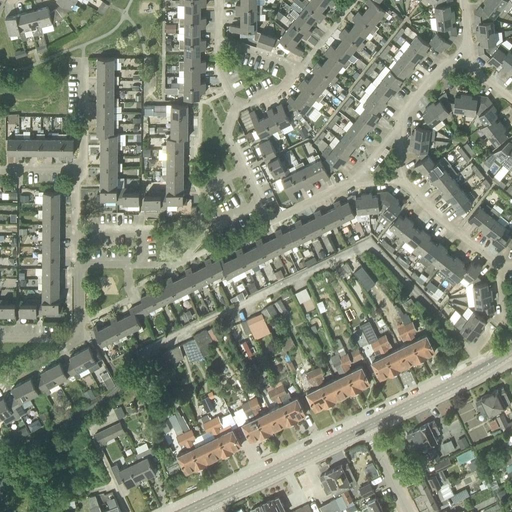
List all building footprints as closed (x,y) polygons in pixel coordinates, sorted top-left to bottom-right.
[(56,8),(64,18),(69,14),(67,12),(72,8),(76,0),(57,0),(63,3),(56,8)] [(206,0),(180,0),(180,5),(185,5),(185,11),(201,11),(201,5),(206,5),(206,0)] [(256,0),(241,0),(241,4),(236,4),(236,9),(262,9),(262,4),(257,4),(256,0)] [(303,9),(300,13),(312,23),(315,18),(320,22),(323,18),(302,1),(300,0),(297,0),(296,2),(300,5),(299,5),(303,9)] [(322,10),(325,6),(317,0),(310,0),(309,1),(308,0),(303,0),(302,1),(323,18),(326,14),(322,10)] [(370,5),(366,9),(378,19),(382,14),(386,18),(390,14),(372,0),(366,0),(366,1),(370,5)] [(441,0),(435,4),(435,6),(437,17),(454,15),(454,10),(451,10),(450,4),(453,4),(453,3),(452,0),(441,0)] [(494,17),(501,8),(490,0),(484,0),(484,1),(486,3),(483,8),(480,6),(474,13),(493,19),(493,18),(494,17)] [(490,0),(501,8),(506,12),(511,4),(511,2),(510,0),(490,0)] [(104,13),(108,7),(102,3),(98,10),(104,13)] [(59,22),(64,18),(56,8),(50,13),(48,6),(38,9),(42,25),(52,23),(57,19),(59,22)] [(289,18),(309,35),(313,31),(308,27),(312,23),(300,13),(293,8),(290,13),(292,15),(289,18)] [(42,25),(38,9),(27,12),(31,28),(38,26),(39,31),(43,30),(42,25)] [(262,9),(236,9),(236,14),(241,14),(241,20),(257,20),(257,14),(262,14),(262,9)] [(378,19),(366,9),(363,14),(359,10),(355,14),(376,31),(379,27),(375,24),(378,19)] [(201,11),(185,11),(185,17),(174,17),(174,22),(180,22),(206,22),(206,17),(200,17),(201,11)] [(16,15),(22,36),(26,35),(25,30),(31,28),(27,12),(16,15)] [(493,19),(474,13),(476,23),(479,22),(479,28),(476,29),(477,34),(495,32),(493,21),(493,19)] [(376,31),(355,14),(352,18),(356,22),(353,26),(365,36),(369,31),(373,34),(376,31)] [(18,37),(22,36),(16,15),(6,17),(10,34),(17,32),(18,37)] [(454,15),(437,17),(438,28),(438,30),(457,35),(456,26),(453,26),(452,21),(455,20),(454,15)] [(306,39),(309,35),(289,18),(286,22),(290,25),(286,30),(298,40),(302,35),(306,39)] [(230,31),(254,31),(257,31),(257,20),(241,20),(241,25),(230,25),(230,31)] [(206,22),(180,22),(180,26),(185,26),(185,33),(200,33),(200,27),(206,27),(206,22)] [(365,36),(353,26),(349,31),(345,27),(342,31),(362,48),(366,44),(361,41),(365,36)] [(279,39),(281,40),(300,55),(303,51),(295,44),(298,40),(286,30),(279,39)] [(457,35),(438,30),(437,32),(437,31),(430,40),(441,50),(445,45),(447,47),(457,35)] [(276,47),(281,40),(279,39),(275,37),(261,32),(257,31),(254,31),(254,39),(258,41),(257,43),(272,48),(272,46),(276,47)] [(362,48),(342,31),(339,35),(343,39),(339,43),(351,53),(355,48),(360,51),(362,48)] [(479,55),(496,45),(496,43),(495,32),(477,34),(477,39),(480,39),(481,45),(478,45),(479,55)] [(200,33),(185,33),(185,39),(179,39),(179,44),(206,44),(206,39),(200,39),(200,33)] [(418,35),(411,44),(425,55),(428,51),(426,49),(429,44),(418,35)] [(351,53),(339,43),(336,48),(331,44),(328,48),(349,65),(352,61),(348,58),(351,53)] [(206,44),(179,44),(179,48),(185,48),(185,54),(200,55),(200,49),(206,49),(206,44)] [(425,55),(411,44),(404,52),(416,61),(419,57),(421,59),(425,55)] [(498,65),(501,62),(507,54),(506,53),(498,46),(496,45),(479,55),(491,64),(493,62),(498,65)] [(507,70),(511,63),(511,46),(509,50),(509,49),(506,53),(507,54),(501,62),(504,65),(502,67),(507,70)] [(349,65),(328,48),(325,52),(329,56),(326,60),(338,70),(342,65),(346,69),(349,65)] [(397,60),(411,72),(415,67),(412,66),(416,61),(404,52),(397,60)] [(200,55),(185,54),(185,60),(179,60),(179,65),(206,65),(206,60),(200,60),(200,55)] [(98,57),(98,68),(114,69),(114,62),(119,62),(119,58),(98,57)] [(338,70),(326,60),(322,65),(318,61),(315,65),(335,82),(338,78),(334,75),(338,70)] [(390,69),(402,78),(405,74),(408,76),(411,72),(397,60),(390,69)] [(206,65),(179,65),(179,70),(185,70),(185,76),(200,76),(200,71),(206,71),(206,65)] [(335,82),(315,65),(312,69),(316,73),(312,77),(324,87),(328,82),(332,85),(335,82)] [(114,69),(98,68),(98,79),(119,79),(119,76),(114,76),(114,69)] [(384,77),(398,89),(401,85),(399,83),(402,78),(390,69),(384,77)] [(171,87),(179,87),(205,87),(205,82),(200,82),(200,76),(185,76),(185,82),(171,82),(171,87)] [(324,87),(312,77),(309,82),(305,78),(301,82),(322,99),(325,95),(321,92),(324,87)] [(377,86),(389,95),(392,91),(394,93),(398,89),(384,77),(377,86)] [(119,79),(98,79),(98,90),(114,90),(114,84),(119,84),(119,79)] [(322,99),(301,82),(298,86),(302,90),(299,94),(311,104),(315,99),(319,102),(320,101),(322,99)] [(370,94),(384,106),(388,101),(385,99),(389,95),(377,86),(370,94)] [(205,92),(205,87),(179,87),(179,92),(184,92),(184,98),(200,98),(200,92),(205,92)] [(114,90),(98,90),(98,101),(119,101),(119,97),(114,97),(114,90)] [(452,110),(449,102),(446,92),(439,97),(441,100),(436,103),(434,101),(430,104),(441,119),(450,111),(451,110),(452,110)] [(464,112),(467,94),(461,93),(461,96),(455,96),(454,103),(449,102),(452,110),(453,110),(453,111),(464,112)] [(315,107),(311,104),(299,94),(295,98),(291,95),(288,99),(291,102),(288,105),(293,111),(298,107),(308,116),(315,107)] [(381,110),(384,106),(370,94),(363,103),(367,106),(367,105),(375,112),(378,108),(381,110)] [(477,113),(487,96),(477,95),(477,98),(472,98),(472,95),(467,94),(464,112),(476,113),(477,113)] [(479,115),(485,123),(486,124),(494,118),(498,115),(494,110),(497,109),(493,104),(487,96),(477,113),(478,113),(479,115)] [(119,101),(98,101),(97,112),(114,112),(114,106),(119,106),(119,101)] [(293,111),(288,105),(284,108),(282,103),(277,106),(279,110),(274,113),(281,127),(291,122),(288,115),(293,111)] [(432,125),(441,119),(430,104),(426,108),(427,110),(423,114),(427,119),(423,122),(423,123),(430,126),(432,125)] [(167,116),(188,116),(188,105),(172,105),(171,112),(167,112),(167,116)] [(360,114),(374,126),(378,121),(375,119),(379,115),(375,112),(367,105),(367,106),(360,114)] [(264,118),(271,131),(277,129),(279,134),(283,132),(281,127),(274,113),(272,108),(267,110),(270,115),(264,118)] [(261,136),(271,132),(271,131),(264,118),(259,120),(254,110),(249,113),(261,136)] [(114,112),(97,112),(97,123),(119,123),(119,119),(114,119),(114,112)] [(353,123),(365,132),(368,128),(371,130),(374,126),(360,114),(353,123)] [(188,127),(188,116),(167,116),(167,120),(171,120),(171,127),(188,127)] [(488,135),(503,124),(499,120),(497,122),(494,118),(486,124),(485,123),(481,126),(488,135)] [(119,123),(97,123),(97,134),(101,134),(114,134),(114,127),(119,127),(119,123)] [(347,131),(361,143),(364,138),(362,136),(365,132),(353,123),(347,131)] [(430,126),(423,123),(422,128),(415,127),(415,133),(412,132),(411,138),(429,140),(430,129),(430,127),(430,126)] [(503,124),(488,135),(495,144),(507,135),(503,130),(506,129),(503,124)] [(149,134),(159,134),(159,125),(149,126),(149,134)] [(188,127),(171,127),(171,133),(167,133),(167,137),(167,138),(184,138),(188,138),(188,127)] [(255,138),(251,131),(246,134),(249,141),(255,138)] [(340,140),(352,149),(355,145),(357,147),(361,143),(347,131),(340,140)] [(273,136),(271,132),(261,136),(263,141),(259,143),(266,157),(276,152),(270,138),(273,136)] [(16,158),(19,158),(19,133),(15,133),(15,138),(8,138),(8,153),(16,153),(16,158)] [(19,133),(19,158),(22,158),(23,153),(30,153),(30,138),(23,138),(23,133),(19,133)] [(30,138),(30,153),(38,153),(37,158),(41,158),(41,133),(37,133),(37,138),(30,138)] [(52,153),(52,138),(45,138),(45,133),(41,133),(41,158),(44,158),(44,153),(52,153)] [(62,158),(63,133),(59,133),(58,138),(52,138),(52,153),(59,153),(59,158),(62,158)] [(67,133),(63,133),(62,158),(66,158),(66,154),(74,154),(74,138),(67,138),(67,133)] [(101,145),(122,145),(122,141),(118,141),(118,134),(114,134),(101,134),(101,145)] [(184,138),(167,138),(167,144),(163,144),(162,149),(184,149),(184,138)] [(420,150),(419,155),(427,153),(427,151),(428,151),(429,140),(411,138),(410,143),(413,143),(413,149),(420,150)] [(348,153),(352,149),(340,140),(333,148),(347,159),(351,155),(348,153)] [(511,165),(511,143),(509,141),(494,153),(502,160),(500,162),(509,169),(511,165)] [(101,156),(118,156),(118,149),(122,149),(122,145),(101,145),(101,156)] [(344,164),(347,159),(333,148),(329,145),(322,153),(326,157),(322,162),(328,173),(332,171),(336,165),(338,166),(342,162),(344,164)] [(458,160),(463,156),(466,153),(461,147),(458,150),(459,151),(454,155),(458,160)] [(184,149),(162,149),(162,153),(167,153),(167,160),(184,160),(184,149)] [(427,153),(419,155),(422,159),(414,166),(418,170),(420,168),(424,173),(428,170),(436,164),(435,163),(428,155),(427,153)] [(311,163),(317,177),(323,175),(325,180),(330,177),(328,173),(322,162),(318,154),(314,156),(316,161),(311,163)] [(101,167),(122,167),(122,163),(118,163),(118,156),(101,156),(101,167)] [(281,178),(291,173),(289,168),(285,170),(278,156),(268,161),(275,176),(279,174),(281,178)] [(436,164),(428,170),(431,174),(428,176),(431,180),(446,169),(451,165),(444,156),(435,163),(436,164)] [(184,160),(167,160),(167,166),(162,166),(162,171),(184,171),(184,160)] [(317,177),(311,163),(305,166),(303,161),(299,163),(310,187),(315,185),(312,180),(317,177)] [(310,187),(299,163),(294,165),(297,170),(291,173),(298,187),(303,184),(306,189),(310,187)] [(122,171),(122,167),(101,167),(101,178),(118,178),(118,171),(122,171)] [(441,187),(452,177),(446,169),(431,180),(435,184),(437,182),(441,187)] [(184,171),(162,171),(162,174),(167,174),(167,182),(183,182),(184,171)] [(291,173),(281,178),(293,202),(298,199),(293,189),(298,187),(291,173)] [(445,197),(459,186),(452,177),(441,187),(444,191),(441,193),(445,197)] [(117,189),(117,188),(118,178),(101,178),(101,189),(117,189)] [(167,191),(167,193),(183,193),(183,182),(167,182),(167,191)] [(454,204),(466,195),(459,186),(445,197),(448,201),(451,199),(454,204)] [(117,188),(117,189),(117,199),(117,203),(140,204),(140,192),(133,192),(133,188),(117,188)] [(117,189),(101,189),(101,194),(97,194),(97,199),(117,199),(117,189)] [(474,207),(479,201),(471,190),(466,195),(454,204),(457,208),(455,210),(458,214),(472,204),(474,207)] [(44,202),(60,202),(60,191),(39,191),(39,195),(44,195),(44,202)] [(167,203),(167,193),(167,191),(152,191),(152,195),(145,195),(144,207),(167,207),(167,203)] [(367,193),(369,211),(382,210),(387,191),(378,192),(378,195),(372,196),(372,193),(367,193)] [(387,191),(382,210),(381,213),(390,221),(402,207),(397,203),(399,201),(387,191)] [(511,199),(511,198),(504,192),(502,196),(510,202),(511,199)] [(167,193),(167,203),(187,203),(187,198),(183,198),(183,193),(167,193)] [(355,213),(369,211),(367,193),(361,194),(362,197),(356,198),(357,204),(351,205),(355,213)] [(355,215),(355,213),(351,205),(349,201),(341,204),(339,200),(337,201),(347,224),(351,222),(349,218),(355,215)] [(347,224),(337,201),(334,203),(336,207),(329,210),(335,224),(342,221),(344,225),(347,224)] [(39,213),(60,214),(60,202),(44,202),(43,209),(39,209),(39,213)] [(479,224),(488,213),(479,206),(468,220),(473,223),(475,221),(479,224)] [(485,233),(497,219),(501,214),(492,207),(488,213),(479,224),(483,227),(481,230),(485,233)] [(511,214),(511,212),(507,208),(502,214),(508,219),(511,214)] [(317,211),(328,233),(332,231),(330,227),(335,224),(329,210),(322,214),(320,209),(317,211)] [(309,220),(316,234),(322,231),(324,235),(328,233),(317,211),(314,212),(316,217),(309,220)] [(43,224),(60,224),(60,214),(39,213),(39,217),(43,217),(43,224)] [(390,226),(398,233),(409,219),(405,216),(403,218),(399,214),(390,226)] [(298,220),(308,243),(312,241),(310,237),(316,234),(309,220),(303,222),(301,219),(298,220)] [(409,219),(398,233),(406,239),(416,228),(412,225),(414,222),(409,219)] [(497,219),(485,233),(489,237),(491,234),(495,237),(502,229),(502,230),(505,226),(497,219)] [(290,229),(297,243),(303,240),(305,244),(308,243),(298,220),(295,222),(297,226),(290,229)] [(39,235),(60,235),(60,224),(43,224),(43,231),(39,231),(39,235)] [(278,230),(289,252),(293,250),(291,246),(297,243),(290,229),(283,233),(281,228),(278,230)] [(416,228),(406,239),(415,246),(426,232),(422,229),(420,231),(416,228)] [(511,237),(502,230),(502,229),(495,237),(492,241),(497,245),(495,247),(500,251),(506,243),(510,246),(511,239),(511,237)] [(271,239),(277,252),(283,250),(285,254),(289,252),(278,230),(275,231),(277,236),(271,239)] [(426,232),(415,246),(412,250),(420,257),(424,253),(433,242),(429,238),(430,236),(426,232)] [(43,246),(60,246),(60,235),(39,235),(38,239),(43,239),(43,246)] [(259,239),(270,261),(273,260),(271,255),(277,252),(271,239),(264,242),(262,238),(259,239)] [(251,248),(257,262),(264,259),(266,263),(270,261),(259,239),(256,241),(258,245),(251,248)] [(433,242),(424,253),(432,260),(443,246),(439,243),(437,245),(433,242)] [(38,257),(60,257),(60,246),(43,246),(43,253),(38,253),(38,257)] [(443,246),(432,260),(440,266),(450,255),(446,252),(448,249),(443,246)] [(239,249),(250,271),(253,269),(251,265),(257,262),(251,248),(244,252),(242,247),(239,249)] [(231,258),(238,272),(244,269),(246,273),(250,271),(239,249),(236,250),(238,254),(231,258)] [(450,255),(440,266),(449,273),(460,259),(456,256),(454,259),(450,255)] [(43,268),(60,268),(60,257),(38,257),(38,261),(43,261),(43,268)] [(211,257),(208,259),(218,281),(222,279),(220,275),(226,272),(219,258),(213,262),(211,257)] [(219,258),(226,272),(230,281),(234,279),(231,275),(238,272),(231,258),(225,261),(223,257),(219,258)] [(218,281),(208,259),(205,260),(207,265),(200,268),(206,282),(213,279),(215,283),(218,281)] [(467,269),(466,268),(462,265),(464,263),(460,259),(449,273),(458,281),(459,279),(467,269)] [(304,260),(298,262),(301,268),(307,265),(304,260)] [(343,277),(353,271),(347,262),(336,269),(341,277),(343,276),(343,277)] [(477,280),(480,278),(476,275),(482,267),(478,263),(476,266),(471,262),(466,268),(467,269),(459,279),(467,285),(468,283),(473,282),(477,280)] [(376,283),(362,266),(354,272),(368,289),(376,283)] [(206,282),(200,268),(193,271),(191,267),(188,268),(199,291),(203,289),(200,285),(206,282)] [(38,278),(59,279),(60,268),(43,268),(43,274),(38,274),(38,278)] [(199,291),(188,268),(185,270),(187,274),(180,277),(187,291),(193,288),(195,292),(199,291)] [(278,279),(284,275),(281,269),(274,273),(278,279)] [(187,291),(180,277),(173,281),(171,276),(168,278),(179,300),(183,298),(181,294),(187,291)] [(255,281),(258,288),(262,286),(258,277),(254,279),(255,281)] [(43,289),(59,289),(59,279),(38,278),(38,282),(43,282),(43,289)] [(179,300),(168,278),(166,279),(168,283),(161,287),(167,301),(174,298),(176,302),(179,300)] [(480,278),(477,280),(473,282),(473,284),(474,295),(492,293),(491,288),(488,288),(488,282),(483,283),(480,278)] [(251,292),(258,289),(254,281),(248,284),(251,292)] [(167,301),(161,287),(154,290),(152,286),(149,287),(160,310),(163,308),(161,304),(167,301)] [(138,304),(144,316),(149,313),(148,310),(154,307),(156,311),(160,310),(149,287),(146,288),(148,293),(141,296),(144,302),(138,304)] [(301,303),(311,298),(306,288),(296,293),(301,303)] [(36,300),(43,300),(59,300),(59,289),(43,289),(36,289),(36,300)] [(492,293),(474,295),(475,306),(476,306),(476,308),(484,311),(494,314),(493,304),(490,304),(490,299),(493,299),(492,293)] [(406,308),(414,303),(411,298),(403,303),(406,308)] [(0,299),(0,315),(15,315),(16,303),(9,303),(9,299),(0,299)] [(283,315),(289,312),(281,299),(275,302),(283,315)] [(43,315),(43,311),(43,300),(36,300),(27,300),(27,303),(20,303),(20,315),(43,315)] [(43,300),(43,311),(63,311),(63,307),(59,307),(59,300),(43,300)] [(125,316),(131,330),(138,327),(140,331),(144,329),(138,318),(144,316),(138,304),(130,309),(132,313),(125,316)] [(268,321),(279,314),(272,304),(261,311),(268,321)] [(402,318),(405,325),(422,359),(427,356),(426,355),(435,351),(427,334),(416,339),(413,334),(416,333),(415,331),(416,330),(412,322),(409,314),(408,315),(407,312),(404,313),(401,308),(399,306),(395,308),(399,313),(402,318)] [(467,319),(481,330),(485,326),(482,324),(486,319),(474,310),(467,319)] [(247,320),(252,331),(256,339),(272,332),(263,313),(247,320)] [(481,330),(467,319),(461,313),(454,322),(472,337),(476,332),(478,334),(481,330)] [(113,317),(124,339),(128,337),(125,333),(131,330),(125,316),(118,319),(116,315),(113,317)] [(112,322),(105,326),(112,339),(118,336),(120,341),(124,339),(113,317),(110,318),(112,322)] [(395,372),(378,338),(372,326),(368,319),(360,323),(364,330),(363,330),(370,343),(370,342),(374,349),(376,354),(370,356),(378,371),(381,378),(389,373),(390,374),(395,372)] [(252,331),(247,320),(242,322),(246,334),(252,331)] [(112,339),(105,326),(99,329),(97,325),(93,326),(104,349),(108,347),(106,343),(112,339)] [(215,341),(223,336),(216,325),(208,330),(215,341)] [(422,359),(405,325),(398,329),(402,337),(404,336),(405,338),(407,337),(410,342),(399,347),(408,364),(416,360),(416,361),(422,359)] [(430,335),(438,331),(435,325),(427,329),(430,335)] [(194,336),(195,338),(200,348),(205,345),(213,341),(206,329),(194,336)] [(408,364),(399,347),(389,352),(387,348),(391,346),(386,334),(378,338),(395,372),(400,369),(400,368),(408,364)] [(285,356),(288,354),(286,350),(296,345),(291,335),(277,342),(285,356)] [(200,348),(195,338),(184,343),(191,360),(204,356),(200,348)] [(334,342),(336,347),(357,390),(362,388),(362,387),(370,383),(362,365),(351,371),(348,365),(351,364),(350,362),(351,361),(347,353),(346,353),(340,339),(334,342)] [(252,354),(246,341),(239,344),(246,357),(252,354)] [(173,362),(184,357),(180,345),(167,351),(162,354),(166,363),(172,360),(173,362)] [(205,345),(200,348),(204,356),(208,353),(207,351),(205,345)] [(80,351),(88,366),(91,371),(100,366),(97,361),(102,358),(97,348),(92,350),(89,346),(80,351)] [(357,390),(336,347),(334,348),(336,354),(331,356),(341,375),(334,379),(343,396),(351,392),(351,393),(357,390)] [(73,361),(68,363),(70,368),(73,374),(88,366),(80,351),(70,356),(73,361)] [(60,362),(51,367),(59,381),(73,374),(70,368),(68,363),(63,366),(60,362)] [(149,362),(144,366),(151,376),(156,373),(149,362)] [(343,396),(334,379),(324,384),(322,378),(324,377),(323,375),(325,374),(321,366),(313,369),(330,403),(335,401),(335,400),(343,396)] [(59,381),(51,367),(41,372),(43,376),(38,379),(45,392),(47,395),(51,393),(49,389),(51,389),(49,386),(59,381)] [(330,403),(313,369),(306,373),(314,389),(307,392),(316,409),(324,405),(325,406),(330,403)] [(142,387),(148,386),(144,371),(138,372),(142,387)] [(113,380),(111,376),(104,380),(106,384),(108,389),(115,385),(113,380)] [(22,382),(30,397),(39,392),(40,394),(45,392),(38,379),(34,382),(31,377),(22,382)] [(281,381),(274,385),(292,421),(297,419),(297,418),(306,414),(297,397),(290,400),(281,381)] [(17,396),(12,399),(20,415),(26,412),(20,402),(30,397),(22,382),(12,387),(17,396)] [(292,421),(274,385),(267,388),(269,391),(268,392),(272,400),(274,399),(275,401),(278,400),(280,405),(270,410),(279,427),(287,423),(287,424),(292,421)] [(498,389),(489,393),(498,410),(511,404),(503,387),(498,390),(498,389)] [(88,400),(95,396),(91,388),(84,391),(88,400)] [(498,410),(489,393),(481,397),(481,398),(476,400),(482,412),(486,410),(489,414),(498,410)] [(20,415),(12,399),(7,402),(4,397),(0,399),(0,411),(3,417),(12,412),(15,418),(20,415)] [(279,427),(270,410),(260,415),(257,410),(260,409),(259,406),(260,406),(256,397),(249,401),(266,434),(271,432),(270,431),(279,427)] [(59,416),(73,409),(69,401),(64,405),(63,410),(59,409),(56,411),(59,416)] [(266,434),(249,401),(242,404),(246,413),(249,420),(243,423),(251,440),(260,436),(260,437),(266,434)] [(130,412),(137,410),(135,404),(128,406),(130,412)] [(45,422),(52,419),(47,410),(40,414),(45,422)] [(182,427),(201,466),(206,463),(206,462),(214,458),(205,441),(202,434),(196,437),(192,429),(190,429),(183,415),(181,416),(179,412),(175,414),(181,426),(182,427)] [(499,422),(506,419),(503,413),(496,417),(499,422)] [(201,466),(182,427),(181,426),(175,414),(169,417),(178,436),(177,436),(181,444),(183,443),(184,445),(187,444),(189,449),(178,454),(187,472),(195,467),(196,468),(201,466)] [(205,441),(214,458),(222,454),(223,455),(228,453),(211,419),(208,414),(202,417),(205,423),(204,423),(208,431),(210,430),(212,432),(213,431),(216,436),(205,441)] [(211,419),(228,453),(233,450),(233,449),(241,445),(233,428),(230,423),(222,427),(221,425),(222,424),(218,416),(211,419)] [(495,419),(489,422),(493,430),(499,427),(495,419)] [(506,419),(499,422),(501,427),(504,425),(507,431),(511,430),(511,428),(511,421),(508,424),(506,419)] [(170,429),(166,420),(157,425),(161,434),(170,429)] [(420,427),(428,444),(437,440),(434,435),(440,432),(434,421),(429,423),(428,423),(420,427)] [(110,427),(115,436),(125,431),(121,422),(110,427)] [(26,426),(13,433),(16,439),(29,432),(26,426)] [(115,436),(110,427),(96,434),(101,445),(106,443),(105,441),(115,436)] [(428,444),(420,427),(412,431),(407,434),(412,445),(418,443),(420,448),(428,444)] [(461,448),(469,445),(465,436),(457,440),(461,448)] [(151,446),(136,454),(147,477),(156,473),(148,456),(154,453),(151,446)] [(428,450),(431,456),(437,452),(435,447),(428,450)] [(437,452),(431,456),(433,461),(440,458),(437,452)] [(126,458),(129,465),(137,482),(147,477),(136,454),(126,458)] [(425,455),(423,456),(419,458),(416,460),(419,465),(430,460),(428,454),(425,455)] [(511,457),(503,462),(505,466),(511,462),(511,457)] [(437,472),(452,464),(449,458),(434,465),(437,472)] [(476,468),(481,466),(477,459),(473,462),(469,464),(472,471),(476,468)] [(371,471),(376,469),(372,462),(367,465),(368,467),(370,468),(371,471)] [(137,482),(129,465),(119,469),(116,463),(111,466),(119,483),(124,480),(127,486),(137,482)] [(342,465),(333,469),(344,490),(347,488),(354,485),(356,480),(347,463),(342,465)] [(477,471),(480,477),(486,474),(483,468),(477,471)] [(343,497),(350,494),(347,488),(344,490),(333,469),(325,473),(325,474),(320,476),(326,488),(331,485),(333,489),(334,489),(336,494),(340,492),(342,495),(330,501),(330,502),(326,504),(330,511),(334,511),(343,508),(351,504),(350,501),(346,503),(343,497)] [(439,486),(441,485),(435,474),(427,478),(425,474),(416,479),(423,494),(439,486)] [(449,487),(455,484),(461,481),(459,477),(455,480),(454,479),(447,482),(449,487)] [(493,489),(499,486),(496,479),(490,482),(493,489)] [(364,497),(374,492),(370,483),(360,488),(362,493),(364,497)] [(431,509),(440,504),(448,500),(447,497),(445,498),(439,486),(423,494),(431,509)] [(501,499),(508,494),(504,489),(497,493),(501,499)] [(351,504),(354,503),(353,500),(350,494),(343,497),(346,503),(350,501),(351,504)] [(92,511),(102,511),(100,505),(96,495),(88,496),(91,508),(92,511)] [(273,498),(265,502),(269,511),(286,511),(279,496),(273,498)] [(364,511),(384,511),(377,497),(367,502),(369,506),(363,509),(364,511)] [(68,509),(77,506),(75,499),(65,501),(68,509)] [(269,511),(265,502),(256,506),(257,506),(251,509),(252,511),(269,511)] [(312,511),(308,503),(289,511),(312,511)] [(354,503),(351,504),(343,508),(344,511),(350,511),(356,509),(354,505),(355,504),(354,503)]
